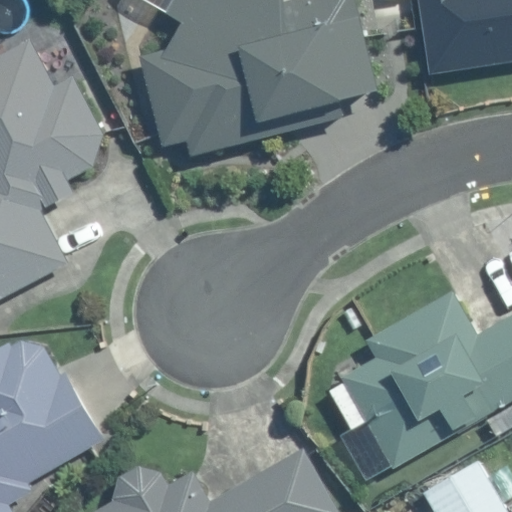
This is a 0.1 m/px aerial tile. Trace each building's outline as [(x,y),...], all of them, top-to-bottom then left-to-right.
[(379,81),(364,0),(175,0),(169,11),(187,21),(172,46),(154,49),(172,148),(347,116),(342,88),(379,81)] [(411,0),(375,0),(377,19),(413,15),(411,0)] [(0,298),(73,261),(43,201),(76,184),(72,175),(104,159),(108,122),(82,73),(63,83),(38,35),(0,54),(0,298)] [(395,461),(404,456),(511,394),(511,312),(482,330),(456,284),(368,334),(380,355),(348,373),(350,376),(331,387),(354,428),(370,419),(395,461)] [(65,375),(47,346),(22,336),(0,349),(0,511),(15,511),(16,511),(9,500),(33,486),(31,482),(42,475),(105,436),(67,373),(65,375)] [(343,511),(306,446),(216,498),(199,470),(174,485),(158,458),(119,481),(126,495),(96,511),(343,511)] [(439,511),(511,511),(511,507),(480,456),(426,490),(439,511)]
